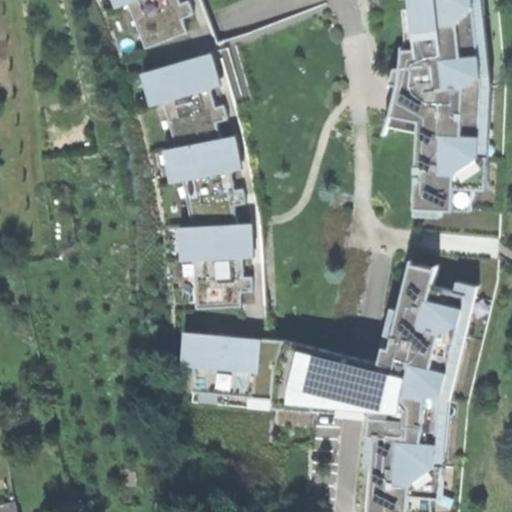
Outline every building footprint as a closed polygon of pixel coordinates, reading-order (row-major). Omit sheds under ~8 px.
[(117,0),(120,7),(128,3),(146,49),(189,32),(183,19),(195,14),(189,0),(182,3),(180,0),(117,0)] [(412,119),(421,121),(417,208),(471,211),(475,189),(482,189),(483,155),(475,155),(475,146),(483,137),(485,84),(478,84),(477,72),(483,67),(477,16),(475,0),(412,0),(413,8),(405,9),(406,20),(407,30),(407,49),(404,49),(408,84),(415,83),(415,97),(412,119)] [(475,0),(477,16),(485,15),(483,0),(475,0)] [(393,115),(412,119),(415,97),(415,83),(408,84),(404,49),(403,67),(397,67),(395,76),(392,82),(389,85),(391,87),(393,84),(400,85),(393,115)] [(210,53),(146,72),(156,105),(164,103),(177,147),(222,139),(217,122),(229,119),(225,105),(217,107),(206,70),(214,68),(210,53)] [(177,147),(169,149),(175,183),(184,181),(193,226),(239,224),(235,205),(248,203),(245,188),(236,190),(228,152),(237,150),(234,136),(222,139),(177,147)] [(193,226),(184,227),(186,261),(195,260),(198,309),(243,306),(242,292),(255,291),(254,276),(245,277),(243,238),(252,238),(251,223),(239,224),(193,226)] [(386,346),(382,363),(376,386),(373,415),(372,435),(378,435),(371,511),(434,511),(434,497),(436,498),(439,464),(432,464),(433,453),(440,447),(444,398),(438,396),(440,387),(448,382),(460,334),(453,332),(456,321),(464,316),(469,294),(435,285),(440,265),(438,265),(437,268),(415,263),(416,259),(414,259),(392,347),(386,346)] [(274,398),(278,398),(281,364),(285,340),(267,338),(266,345),(230,342),(231,335),(197,333),(192,392),(274,398)] [(267,338),(231,335),(230,342),(266,345),(267,338)] [(340,355),(341,354),(326,350),(327,349),(285,339),(285,340),(281,364),(278,398),(274,398),(274,408),(316,411),(317,398),(332,400),(334,376),(339,377),(339,375),(321,371),(326,352),(340,355)] [(382,363),(341,354),(340,355),(326,352),(321,371),(339,375),(339,377),(334,376),(332,400),(317,398),(316,411),(373,415),(376,386),(382,363)]
